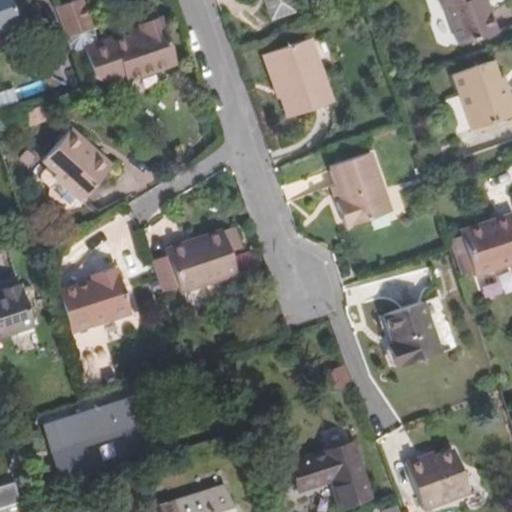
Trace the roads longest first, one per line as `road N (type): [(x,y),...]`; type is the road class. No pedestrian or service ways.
road 1 (residential): [(241,135),(305,318)]
road 2 (residential): [(194,0),(241,135)]
road 3 (residential): [(135,210),(241,135)]
